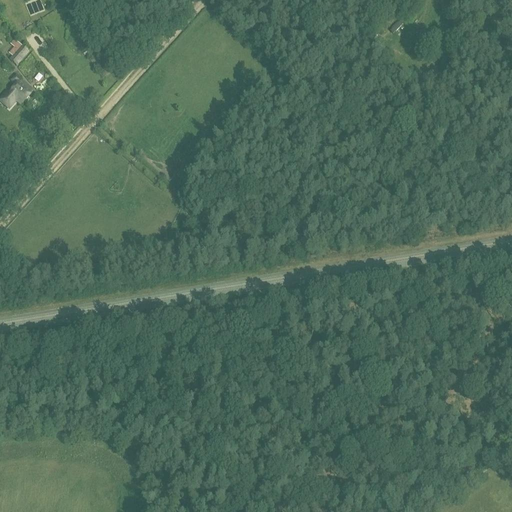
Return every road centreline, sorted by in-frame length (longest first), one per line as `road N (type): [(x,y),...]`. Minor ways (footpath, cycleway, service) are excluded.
road 1 (track): [(0,344),(52,339),(221,371),(414,482),(447,489),(492,471),(511,487)]
road 2 (track): [(0,228),(206,0)]
